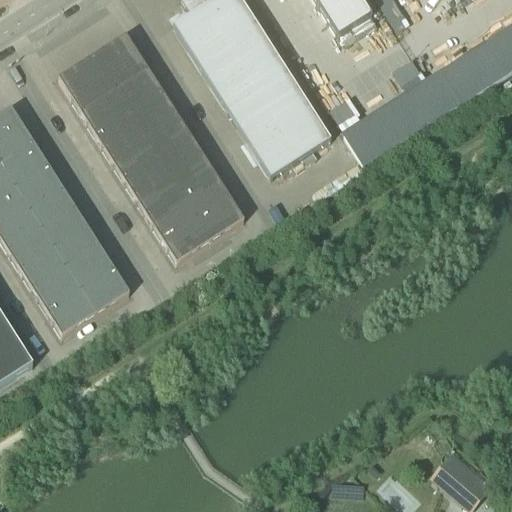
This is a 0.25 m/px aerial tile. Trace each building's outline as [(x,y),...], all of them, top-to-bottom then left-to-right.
[(329,147),(235,0),(221,0),(214,5),(211,0),(189,0),(178,7),(188,22),(171,33),(269,186),(329,147)] [(369,22),(354,0),(308,0),(336,44),(369,22)] [(124,42),(90,63),(112,98),(146,76),(124,42)] [(112,98),(90,63),(56,85),(78,119),(112,98)] [(161,100),(147,78),(146,76),(112,98),(113,99),(127,121),(161,100)] [(127,121),(113,99),(112,98),(78,119),(94,143),(127,121)] [(176,123),(162,101),(161,100),(127,121),(128,123),(142,145),(176,123)] [(9,115),(0,120),(0,169),(31,149),(9,115)] [(142,145),(128,123),(127,121),(94,143),(109,166),(142,145)] [(154,163),(188,142),(176,123),(142,145),(154,163)] [(166,182),(200,160),(188,142),(154,163),(166,182)] [(120,185),(154,163),(142,145),(109,166),(120,185)] [(46,173),(32,151),(31,149),(0,169),(0,174),(12,194),(46,173)] [(178,200),(212,179),(200,160),(166,182),(178,200)] [(132,203),(166,182),(154,163),(120,185),(132,203)] [(61,197),(47,175),(46,173),(12,194),(28,218),(61,197)] [(0,202),(12,194),(0,174),(0,202)] [(227,203),(213,181),(212,179),(178,200),(179,202),(193,224),(227,203)] [(144,222),(178,200),(166,182),(132,203),(144,222)] [(0,235),(28,218),(12,194),(0,202),(0,235)] [(39,236),(73,215),(61,197),(28,218),(39,236)] [(193,224),(179,202),(178,200),(144,222),(159,246),(193,224)] [(242,227),(228,204),(227,203),(193,224),(194,226),(208,248),(242,227)] [(51,255),(85,233),(73,215),(39,236),(51,255)] [(0,248),(6,258),(39,236),(28,218),(0,235),(0,248)] [(208,248),(194,226),(193,224),(159,246),(175,270),(208,248)] [(63,273),(97,252),(85,233),(51,255),(63,273)] [(17,276),(51,255),(39,236),(6,258),(17,276)] [(112,276),(98,254),(97,252),(63,273),(78,297),(112,276)] [(29,295),(63,273),(51,255),(17,276),(29,295)] [(78,297),(63,273),(29,295),(44,319),(78,297)] [(127,300),(113,277),(112,276),(78,297),(94,322),(127,300)] [(94,322),(78,297),(44,319),(60,343),(94,322)] [(31,372),(0,323),(0,390),(1,391),(31,372)] [(475,511),(492,493),(484,485),(452,458),(431,482),(465,511),(475,511)]
